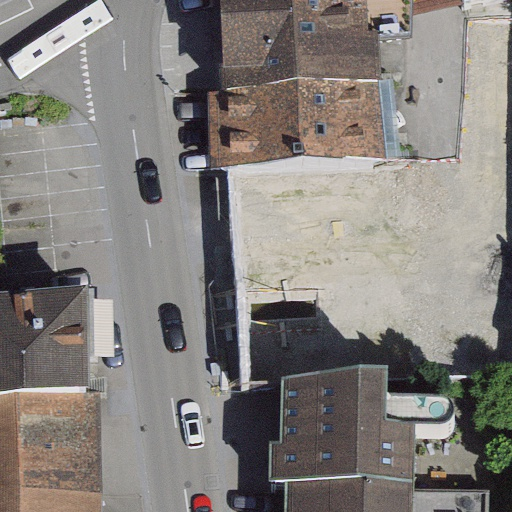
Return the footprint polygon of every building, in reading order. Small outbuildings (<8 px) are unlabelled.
[(368,0),(222,0),(230,106),(212,107),(235,408),(285,405),(391,398),(392,417),(436,418),(429,167),(394,167),(385,55),(370,56),(368,0)] [(417,0),(368,0),(370,56),(385,55),(417,51),(417,28),(417,0)] [(511,0),(417,0),(417,28),(458,17),(464,33),(511,18),(511,0)] [(95,317),(0,319),(0,418),(98,415),(95,317)] [(511,321),(445,321),(445,363),(511,364),(511,321)] [(391,398),(285,405),(281,504),(292,505),(291,511),(491,511),(492,504),(418,504),(417,446),(392,446),(392,417),(391,398)] [(0,418),(0,511),(109,511),(109,415),(98,415),(0,418)]
